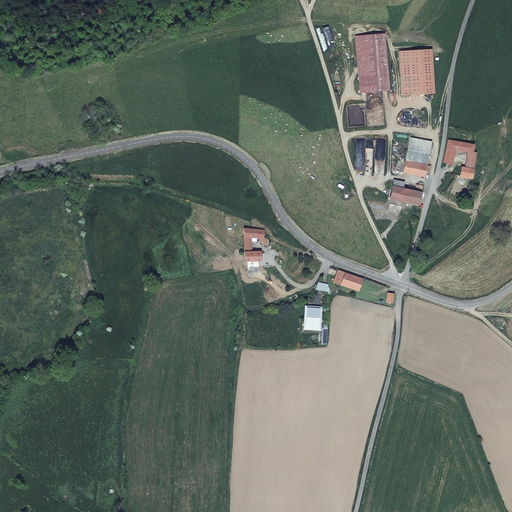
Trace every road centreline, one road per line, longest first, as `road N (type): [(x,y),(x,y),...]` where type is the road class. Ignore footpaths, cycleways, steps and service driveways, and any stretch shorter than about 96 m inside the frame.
road 1 (secondary): [(402,284),(304,241),(255,168),(216,141),(166,137),(0,172)]
road 2 (track): [(392,281),(348,161),(338,89),(303,0)]
road 3 (unclassified): [(475,0),(436,179),(402,284)]
road 4 (unclassified): [(352,511),(396,343),(402,284)]
